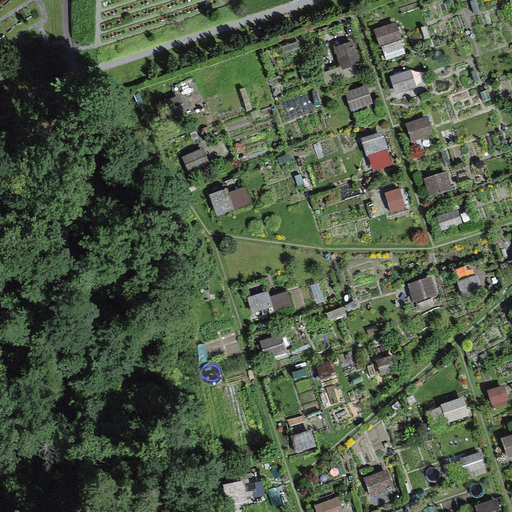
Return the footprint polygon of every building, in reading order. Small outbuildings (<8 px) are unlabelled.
[(346,70),(364,63),(356,41),(338,48),(346,70)] [(414,69),(394,76),(400,94),(421,87),(414,69)] [(354,110),(376,104),(371,85),(349,91),(354,110)] [(408,123),(416,143),(438,134),(431,115),(408,123)] [(432,194),(456,189),(452,171),(428,176),(432,194)] [(248,184),(214,194),(220,214),(254,204),(248,184)] [(417,301),(440,296),(436,276),(412,281),(417,301)] [(269,358),(290,353),(286,337),(265,342),(269,358)] [(320,511),(349,511),(343,495),(318,504),(320,511)]
